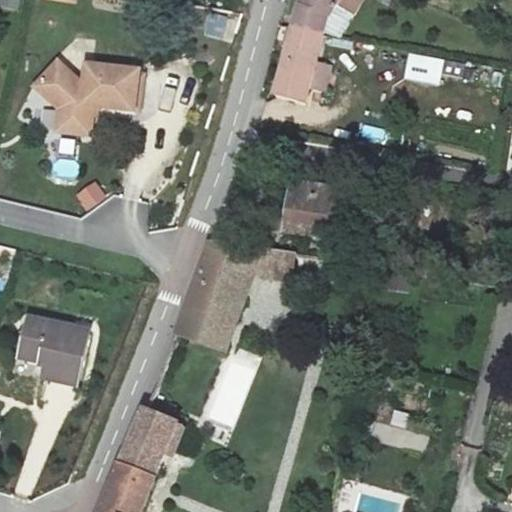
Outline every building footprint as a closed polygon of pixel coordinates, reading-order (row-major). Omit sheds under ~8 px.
[(0,0),(0,7),(18,12),(20,0),(0,0)] [(338,0),(299,0),(294,24),(322,38),(328,18),(338,0)] [(322,38),(294,24),(276,94),(304,106),(322,38)] [(404,79),(439,86),(444,60),(409,53),(404,79)] [(320,63),(314,90),(327,93),(333,66),(320,63)] [(135,88),(82,79),(79,99),(53,74),(34,92),(61,118),(57,146),(83,150),(88,122),(128,128),(135,88)] [(61,118),(34,92),(28,99),(53,120),(48,144),(57,146),(61,118)] [(511,167),(511,160),(511,148),(511,137),(507,136),(502,166),(511,167)] [(52,176),(79,179),(81,162),(54,159),(52,176)] [(96,181),(75,196),(87,212),(107,198),(96,181)] [(338,207),(288,199),(280,249),(331,256),(338,207)] [(173,330),(219,342),(235,293),(274,299),(285,272),(232,264),(197,260),(181,308),(173,330)] [(88,332),(27,318),(18,356),(46,362),(43,376),(76,384),(88,332)] [(511,319),(503,354),(511,356),(511,319)] [(209,373),(219,342),(173,330),(162,357),(209,373)] [(140,511),(157,460),(165,462),(176,427),(138,415),(112,477),(98,511),(140,511)]
